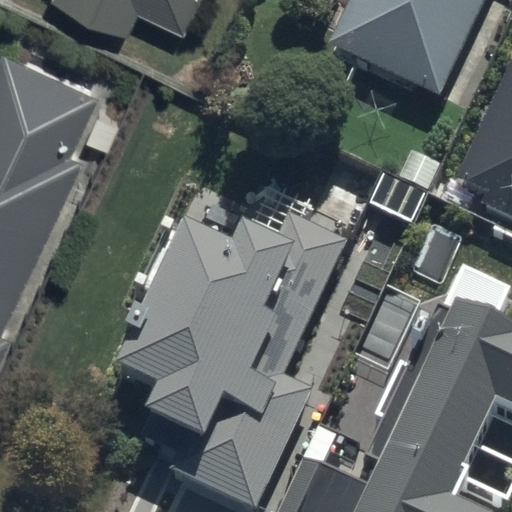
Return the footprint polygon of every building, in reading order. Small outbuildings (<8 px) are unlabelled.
[(81,0),(138,23),(146,2),(194,21),(203,0),(81,0)] [(355,0),(331,50),(443,104),(493,0),(355,0)] [(0,351),(85,159),(96,164),(118,116),(92,104),(101,83),(5,41),(0,51),(0,351)] [(511,77),(455,194),(511,221),(511,77)] [(135,428),(150,435),(144,446),(182,464),(176,477),(247,511),(263,511),(319,399),(286,383),(351,250),(286,218),(278,242),(237,222),(227,242),(158,208),(114,300),(132,309),(97,379),(147,403),(135,428)] [(511,340),(499,335),(511,304),(511,292),(465,271),(439,330),(425,323),(413,349),(424,354),(413,379),(401,373),(379,421),(386,424),(369,462),(388,471),(378,494),(328,471),(340,444),(316,434),(279,511),(462,511),(472,491),(511,508),(511,340)]
